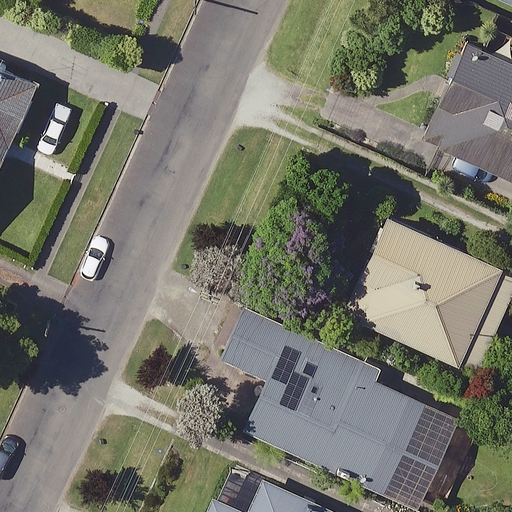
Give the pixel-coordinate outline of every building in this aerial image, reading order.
[(93,0),(66,0),(64,7),(87,16),(93,0)] [(511,65),(471,47),(430,138),(511,175),(511,65)] [(0,169),(37,87),(0,70),(0,169)] [(511,297),(511,271),(390,217),(348,312),(479,370),(511,297)] [(428,394),(244,313),(221,364),(269,385),(249,430),(419,506),(440,459),(405,444),(428,394)] [(340,511),(250,471),(234,506),(222,500),(217,511),(340,511)]
